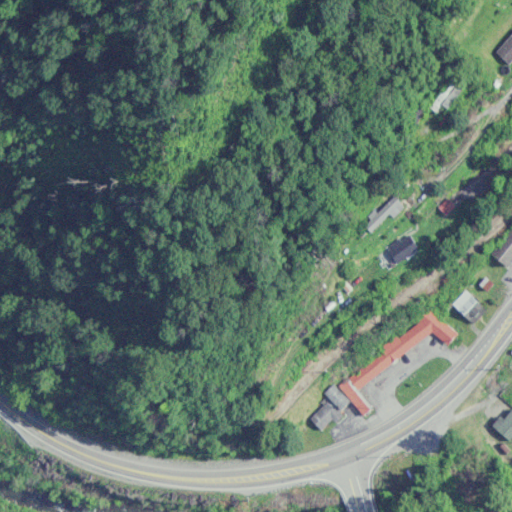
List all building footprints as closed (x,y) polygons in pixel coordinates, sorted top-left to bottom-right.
[(511,65),(511,64),(511,37),(498,52),(511,65)] [(466,89),(454,79),(432,108),(444,118),(466,89)] [(365,226),(374,235),(406,206),(397,196),(365,226)] [(511,263),(511,232),(493,253),(509,268),(511,263)] [(389,246),(397,263),(421,253),(413,235),(389,246)] [(454,304),(475,325),(489,311),(468,291),(454,304)] [(437,335),(451,346),(460,334),(429,309),(418,323),(381,348),(384,353),(348,378),(341,386),(345,393),(350,396),(360,412),(366,416),(374,411),(358,388),(437,335)] [(354,406),(337,386),(322,398),(328,406),(312,418),(323,432),(354,406)] [(511,441),(511,412),(497,428),(511,442),(511,441)]
